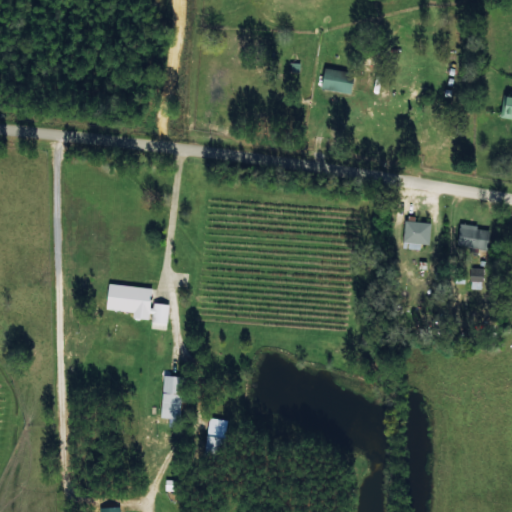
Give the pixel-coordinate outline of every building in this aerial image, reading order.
[(344,78),(345,72),(324,68),(320,88),(349,93),(352,80),(344,78)] [(511,96),(502,96),(500,118),(511,118),(511,96)] [(403,249),(420,249),(420,244),(429,244),(430,222),(403,222),(403,249)] [(486,250),(490,229),(460,224),(456,249),(477,253),(478,249),(486,250)] [(482,268),(470,268),(470,289),(481,289),(482,268)] [(105,309),(132,312),(132,318),(150,320),(149,328),(166,330),(169,304),(151,302),(152,287),(108,283),(105,309)] [(161,418),(169,418),(168,426),(179,426),(181,376),(162,375),(161,418)] [(222,456),(224,436),(205,434),(203,454),(222,456)]
